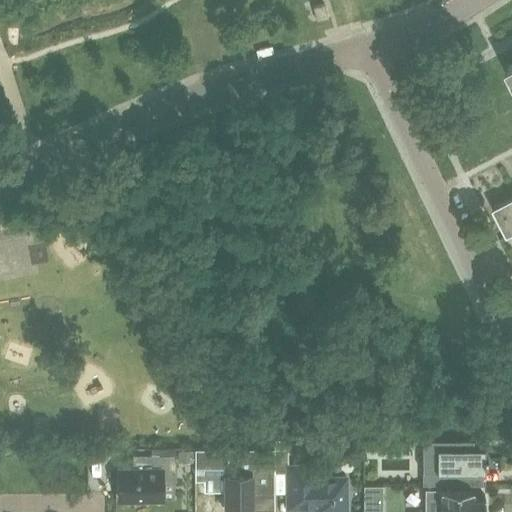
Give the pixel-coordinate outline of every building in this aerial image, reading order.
[(328,17),(324,3),(313,6),(317,20),(328,17)] [(511,198),(494,208),(510,239),(511,237),(511,198)] [(473,438),(436,438),(436,458),(422,458),(422,484),(464,484),(464,470),(482,470),(484,470),(484,462),(486,462),(486,455),(484,455),(484,446),(473,446),(473,438)] [(178,449),(178,461),(194,461),(194,449),(178,449)] [(149,498),(162,498),(162,484),(165,480),(176,480),(176,453),(149,453),(149,468),(119,468),(119,498),(132,498),(133,500),(133,501),(134,502),(136,503),(138,504),(140,505),(143,504),(144,504),(145,503),(146,502),(147,501),(148,500),(149,498)] [(268,484),(268,460),(240,460),(240,473),(225,474),(225,511),(252,511),(252,494),(260,494),(260,484),(268,484)] [(316,511),(332,511),(346,511),(346,476),(317,476),(317,464),(287,465),(287,507),(316,507),(316,511)] [(484,511),(484,494),(483,494),(483,496),(473,496),(472,488),(425,488),(424,511),(484,511)]
